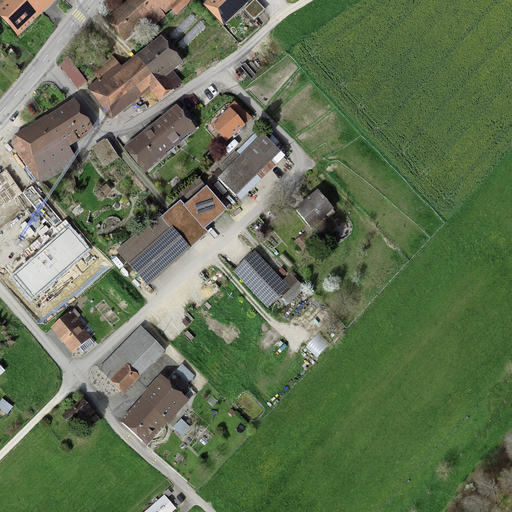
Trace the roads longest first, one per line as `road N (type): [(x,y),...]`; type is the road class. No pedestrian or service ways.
road 1 (residential): [(0,287),(74,380),(313,168),(219,71)]
road 2 (residential): [(45,57),(109,135),(219,71)]
road 3 (track): [(209,511),(74,380)]
